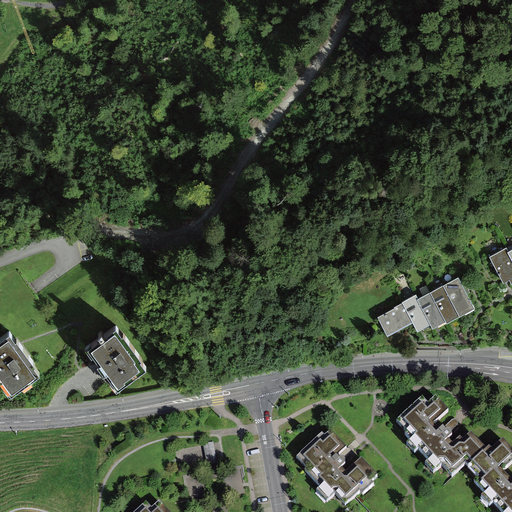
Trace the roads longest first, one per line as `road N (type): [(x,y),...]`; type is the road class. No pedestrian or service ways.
road 1 (track): [(56,243),(79,231),(188,239),(202,229),(354,0)]
road 2 (tertiary): [(0,422),(97,415),(257,385)]
road 3 (tertiary): [(257,385),(343,367),(511,369)]
road 4 (residential): [(257,385),(280,511)]
